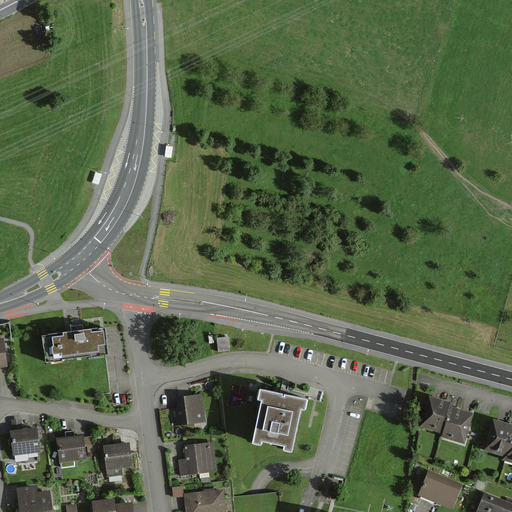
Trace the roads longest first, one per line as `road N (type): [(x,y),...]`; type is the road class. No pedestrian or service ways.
road 1 (residential): [(139,294),(230,307),(511,378)]
road 2 (residential): [(142,379),(219,360),(265,360),(344,379),(308,511)]
road 3 (secondary): [(141,0),(146,80),(138,162),(118,210),(77,260)]
road 4 (residential): [(147,421),(0,408)]
